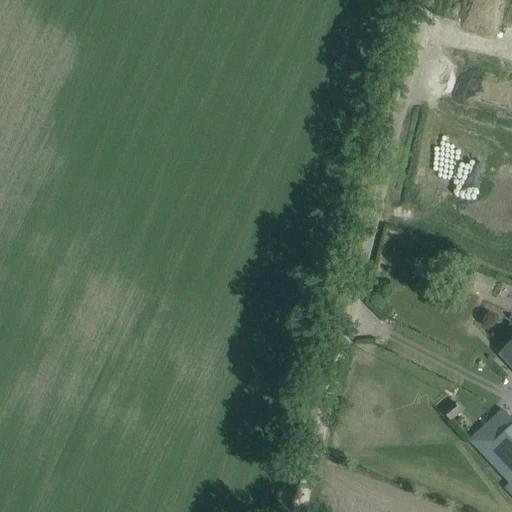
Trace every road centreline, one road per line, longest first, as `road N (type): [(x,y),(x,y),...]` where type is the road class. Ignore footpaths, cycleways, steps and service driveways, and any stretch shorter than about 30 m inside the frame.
road 1 (unclassified): [(358,272),(435,0)]
road 2 (track): [(358,272),(296,511)]
